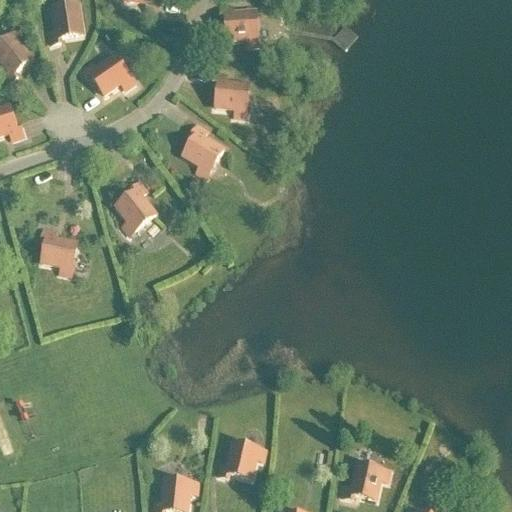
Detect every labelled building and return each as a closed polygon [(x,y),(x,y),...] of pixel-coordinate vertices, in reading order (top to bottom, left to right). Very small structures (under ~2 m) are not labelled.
[(159,16),(160,6),(155,6),(155,0),(124,0),(124,6),(147,8),(146,15),(159,16)] [(60,44),(83,40),(78,10),(52,13),(56,36),(49,37),(51,50),(61,48),(60,44)] [(247,51),(258,50),(256,18),(233,19),(232,13),(220,13),(220,24),(225,23),(227,46),(247,44),(247,51)] [(15,79),(32,64),(20,49),(25,44),(18,36),(0,50),(0,66),(7,75),(2,79),(10,89),(18,82),(15,79)] [(125,95),(134,89),(115,61),(96,75),(92,69),(82,76),(88,85),(92,82),(104,100),(121,89),(125,95)] [(245,123),(249,90),(226,88),(227,81),(214,80),(213,90),(218,91),(215,113),(235,115),(234,122),(245,123)] [(11,145),(23,141),(20,131),(16,133),(9,111),(0,114),(0,141),(9,138),(11,145)] [(206,184),(223,155),(204,143),(207,138),(196,131),(191,140),(195,142),(183,161),(200,172),(197,178),(206,184)] [(130,241),(156,220),(141,202),(146,198),(139,188),(131,194),(134,198),(116,212),(128,228),(123,232),(130,241)] [(71,281),(77,249),(54,244),(56,238),(43,235),(41,245),(46,246),(42,268),(61,272),(60,279),(71,281)] [(263,467),(265,456),(233,448),(228,471),(221,469),(219,482),(228,484),(229,479),(251,484),(256,465),(263,467)] [(387,487),(389,477),(357,469),(352,492),(346,491),(343,503),(353,505),(354,501),(376,505),(380,486),(387,487)] [(196,499),(197,488),(165,485),(162,508),(156,507),(155,511),(187,511),(189,499),(196,499)]
